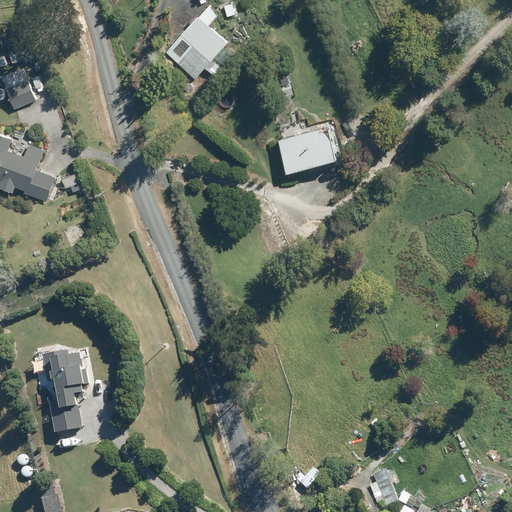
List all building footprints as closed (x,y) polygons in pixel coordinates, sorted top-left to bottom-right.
[(190,34),(174,50),(196,72),(226,41),(200,16),(186,30),(190,34)] [(9,39),(15,62),(38,56),(31,33),(9,39)] [(6,76),(19,108),(41,100),(28,68),(6,76)] [(252,91),(243,95),(251,111),(259,108),(252,91)] [(340,124),(289,138),(298,171),(350,157),(340,124)] [(0,176),(44,196),(50,180),(31,172),(37,157),(0,141),(0,176)] [(45,242),(34,246),(37,256),(48,252),(45,242)] [(55,401),(61,432),(87,427),(83,405),(85,404),(83,393),(91,392),(89,384),(94,383),(91,368),(90,369),(89,365),(87,365),(84,352),(82,353),(81,348),(60,352),(59,344),(47,346),(49,354),(47,354),(48,359),(40,360),(42,371),(50,370),(52,381),(64,379),(67,399),(55,401)] [(379,418),(374,423),(381,431),(387,426),(379,418)] [(322,468),(307,483),(312,488),(328,473),(322,468)] [(416,495),(408,490),(404,497),(393,468),(377,473),(380,481),(373,484),(376,494),(384,491),(390,506),(405,500),(410,504),(415,506),(420,498),(416,496),(416,495)] [(46,498),(49,511),(66,511),(62,494),(46,498)] [(405,503),(401,511),(403,511),(418,511),(419,511),(405,503)]
